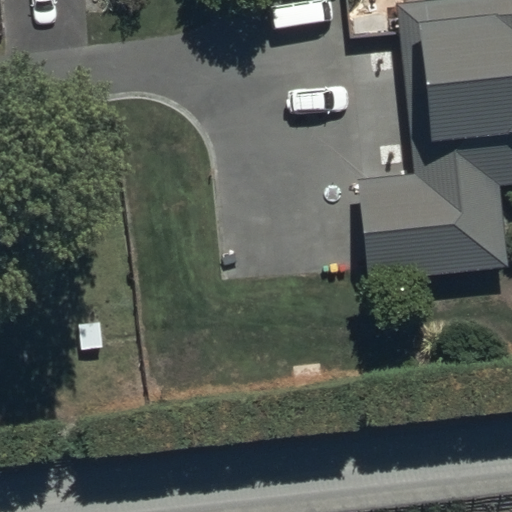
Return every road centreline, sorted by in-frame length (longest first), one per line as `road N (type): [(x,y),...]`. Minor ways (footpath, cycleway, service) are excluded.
road 1 (unknown): [(0,508),(511,447)]
road 2 (unknown): [(0,84),(167,63)]
